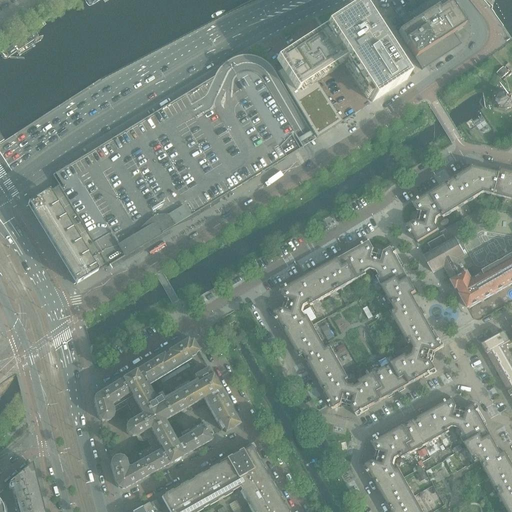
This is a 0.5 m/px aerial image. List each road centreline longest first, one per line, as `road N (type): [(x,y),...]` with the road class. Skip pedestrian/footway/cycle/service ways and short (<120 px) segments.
road 1 (residential): [(462,0),(480,22),(478,45),(369,126),(92,296),(49,301)]
road 2 (secondary): [(0,194),(148,96),(328,0)]
road 3 (secondary): [(279,0),(166,54),(0,159)]
road 4 (residential): [(246,285),(468,148),(511,158)]
road 5 (residential): [(361,436),(355,426),(312,415),(246,285)]
road 6 (residential): [(106,511),(255,429)]
road 7 (residential): [(73,390),(193,318)]
road 8 (residential): [(193,318),(255,429)]
road 9 (residential): [(361,436),(470,374)]
road 10 (secondary): [(102,511),(73,390)]
road 11 (secondary): [(19,332),(52,448)]
